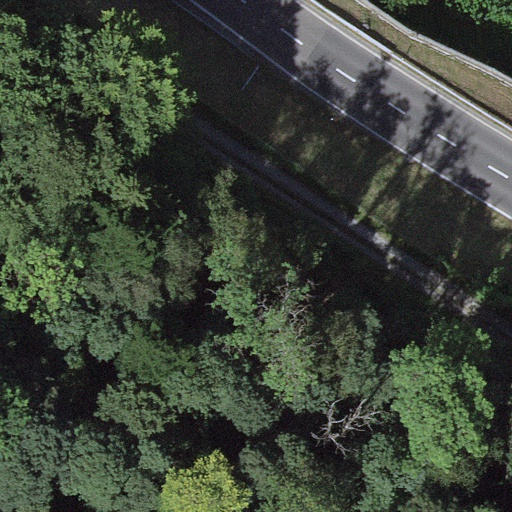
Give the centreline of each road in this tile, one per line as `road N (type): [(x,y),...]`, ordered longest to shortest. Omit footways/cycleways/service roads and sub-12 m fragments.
road 1 (track): [(0,2),(511,310)]
road 2 (motorway): [(243,0),(511,178)]
